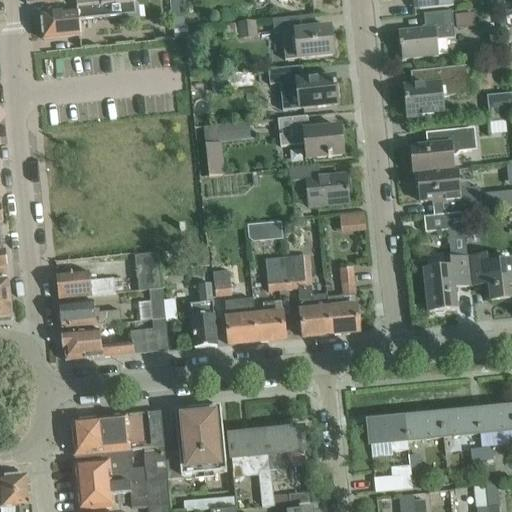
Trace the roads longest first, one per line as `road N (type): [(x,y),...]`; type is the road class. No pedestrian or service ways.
road 1 (residential): [(398,354),(360,0)]
road 2 (residential): [(19,346),(34,321),(8,39),(13,0)]
road 3 (residential): [(323,362),(37,392)]
road 4 (residential): [(323,362),(339,511)]
